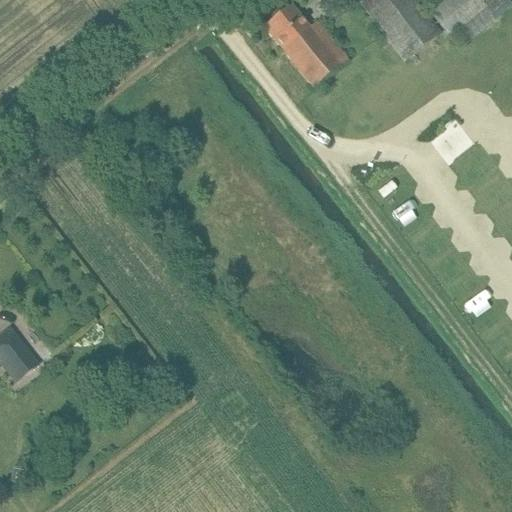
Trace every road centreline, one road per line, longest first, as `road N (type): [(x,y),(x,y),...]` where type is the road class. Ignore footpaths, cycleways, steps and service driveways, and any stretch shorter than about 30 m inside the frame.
road 1 (track): [(199,0),(322,142),(380,148),(462,99),(481,105),(511,145)]
road 2 (track): [(511,400),(309,133)]
road 3 (tertiary): [(0,154),(192,0)]
road 4 (track): [(511,294),(399,138)]
